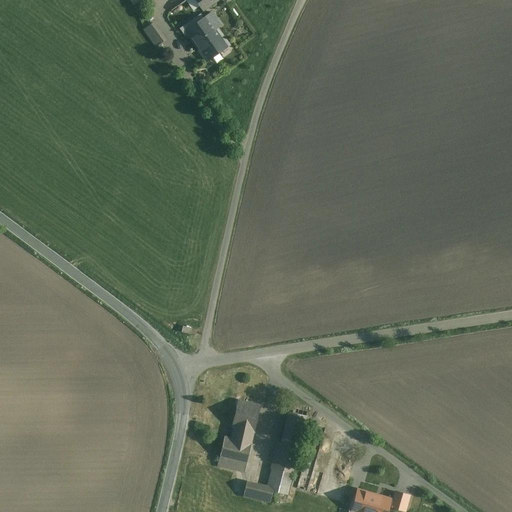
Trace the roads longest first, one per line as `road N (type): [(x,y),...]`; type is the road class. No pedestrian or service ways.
road 1 (unclassified): [(204,364),(245,153),(301,0)]
road 2 (unclassified): [(264,354),(278,377),(463,511)]
road 3 (unclassified): [(264,354),(511,315)]
road 4 (secondary): [(174,368),(139,324),(0,219)]
road 5 (secondary): [(161,511),(182,415),(174,368)]
